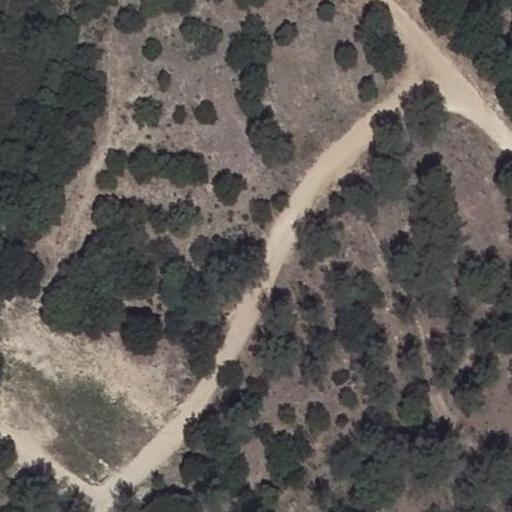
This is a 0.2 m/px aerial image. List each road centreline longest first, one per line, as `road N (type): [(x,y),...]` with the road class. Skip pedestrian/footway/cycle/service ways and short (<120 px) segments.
road 1 (track): [(511,143),(482,117),(427,103),(350,135),(321,168),(227,361),(156,460),(104,511)]
road 2 (track): [(96,511),(0,440)]
